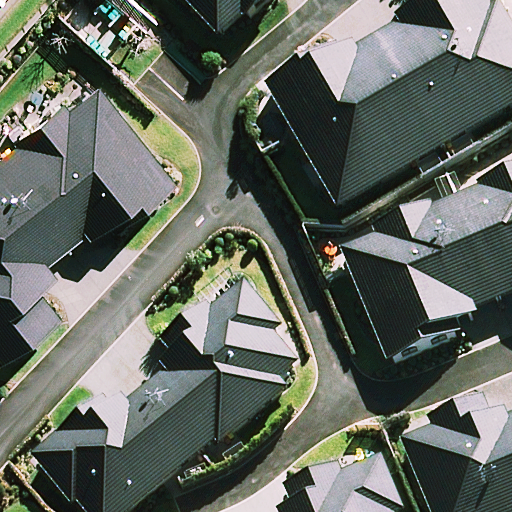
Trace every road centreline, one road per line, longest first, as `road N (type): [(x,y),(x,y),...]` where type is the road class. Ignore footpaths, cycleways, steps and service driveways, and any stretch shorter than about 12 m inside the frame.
road 1 (residential): [(0,446),(230,190)]
road 2 (residential): [(230,190),(270,222),(344,395)]
road 3 (residential): [(344,395),(249,480),(181,511)]
road 4 (residential): [(511,354),(405,391),(344,395)]
road 5 (residential): [(230,190),(217,139),(157,80)]
